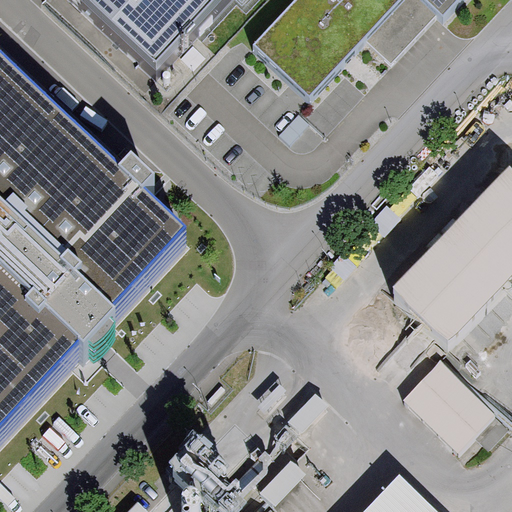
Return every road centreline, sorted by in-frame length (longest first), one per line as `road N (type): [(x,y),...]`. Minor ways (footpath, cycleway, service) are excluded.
road 1 (unclassified): [(60,511),(511,30)]
road 2 (unknown): [(291,265),(494,511)]
